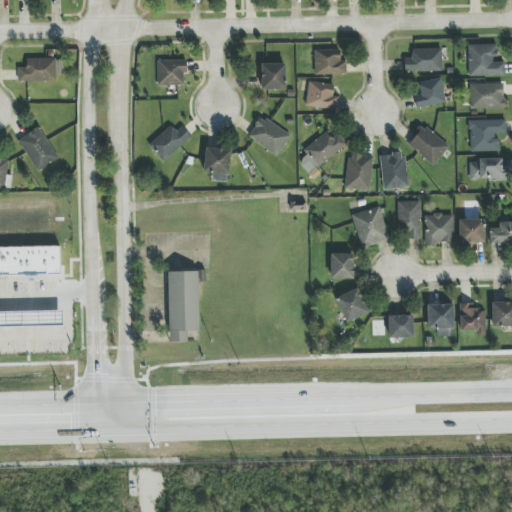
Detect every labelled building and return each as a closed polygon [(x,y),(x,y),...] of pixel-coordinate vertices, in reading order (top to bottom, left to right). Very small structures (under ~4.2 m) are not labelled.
[(504,76),(504,61),(497,61),(497,45),(468,45),(469,77),(504,76)] [(405,73),(442,72),(442,49),(412,49),(412,58),(404,59),(405,73)] [(346,61),(340,61),(340,50),(314,51),(314,75),(346,75),(346,61)] [(63,74),(63,59),(26,60),(26,68),(18,68),(18,82),(56,81),(56,75),(63,74)] [(185,60),(157,61),(158,86),(185,85),(185,60)] [(285,64),(261,64),(261,90),(285,90),(285,64)] [(417,109),(446,102),(440,78),(418,83),(421,94),(414,96),(417,109)] [(306,107),(337,109),(337,97),(333,97),(334,84),(308,83),(306,107)] [(504,83),(470,84),(470,110),(505,109),(504,83)] [(277,156),(290,136),(261,116),(248,136),(277,156)] [(499,151),(499,135),(506,135),(506,120),(470,121),(470,152),(499,151)] [(176,132),(170,125),(148,146),(163,162),(190,137),(182,127),(176,132)] [(434,165),(449,146),(421,126),(407,145),(434,165)] [(17,141),(37,172),(59,158),(39,127),(17,141)] [(338,133),(331,139),(326,132),(303,150),(317,168),(346,144),(338,133)] [(229,174),(230,150),(205,149),(204,173),(229,174)] [(345,189),(370,191),(373,157),(349,154),(345,189)] [(382,190),(406,188),(405,154),(380,155),(382,190)] [(506,180),(506,169),(502,169),(502,160),(469,160),(470,181),(506,180)] [(397,202),(398,231),(405,231),(406,240),(421,239),(420,202),(397,202)] [(362,248),(389,239),(379,207),(351,215),(362,248)] [(454,242),(453,215),(424,216),(425,243),(454,242)] [(484,219),(459,220),(459,244),(484,243),(484,219)] [(511,222),(499,223),(499,228),(490,229),(490,245),(511,244),(511,222)] [(0,275),(60,275),(60,246),(0,247),(0,275)] [(353,254),(330,255),(331,280),(353,279),(353,254)] [(168,272),(169,343),(188,342),(187,331),(199,331),(198,272),(168,272)] [(367,314),(359,289),(336,297),(344,322),(367,314)] [(511,302),(492,303),(492,327),(511,326),(511,302)] [(485,312),(477,311),(477,303),(460,303),(460,331),(485,331),(485,312)] [(428,330),(437,329),(437,338),(453,337),(453,304),(427,305),(428,330)] [(0,312),(0,327),(62,326),(62,311),(0,312)] [(388,316),(389,339),(413,338),(413,316),(388,316)]
